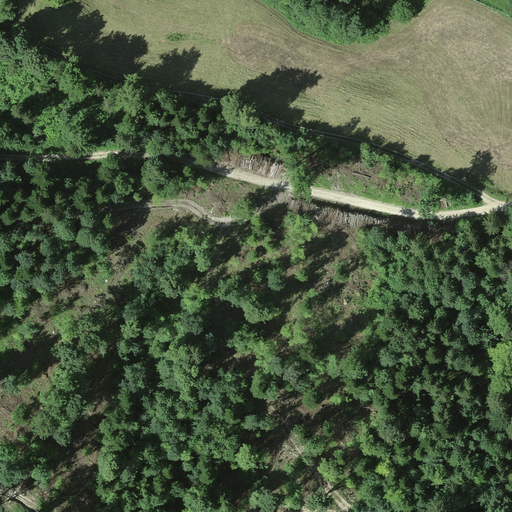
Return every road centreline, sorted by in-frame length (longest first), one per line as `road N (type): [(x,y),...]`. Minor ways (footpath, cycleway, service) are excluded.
road 1 (track): [(0,21),(80,66),(378,146),(495,201)]
road 2 (track): [(0,155),(144,153),(425,215),(511,205)]
